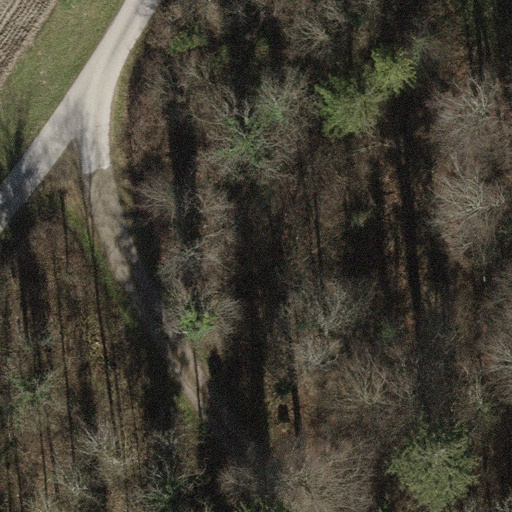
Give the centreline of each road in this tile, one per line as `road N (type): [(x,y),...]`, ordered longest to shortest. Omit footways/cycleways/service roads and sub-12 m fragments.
road 1 (track): [(47,150),(285,511)]
road 2 (track): [(130,0),(47,150),(0,210)]
